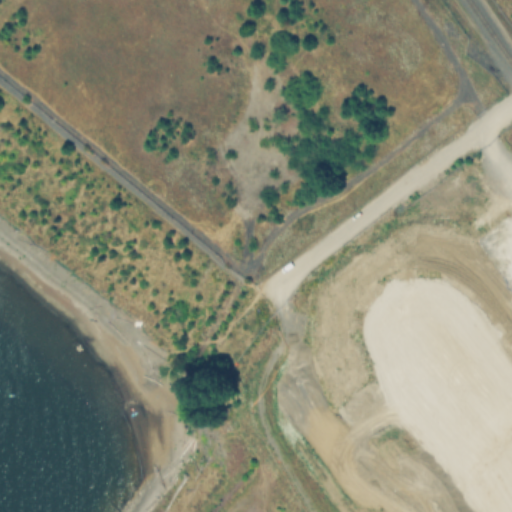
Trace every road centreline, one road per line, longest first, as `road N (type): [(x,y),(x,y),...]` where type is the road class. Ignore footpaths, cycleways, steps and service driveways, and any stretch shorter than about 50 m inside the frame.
road 1 (track): [(462,81),(451,102),(380,161),(279,223),(258,257),(239,264),(0,72)]
road 2 (track): [(413,0),(486,127)]
